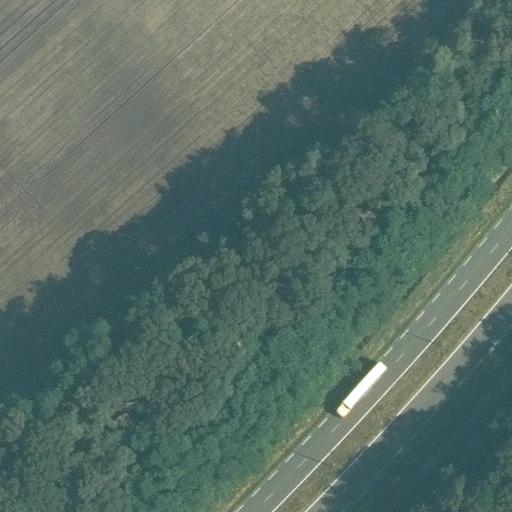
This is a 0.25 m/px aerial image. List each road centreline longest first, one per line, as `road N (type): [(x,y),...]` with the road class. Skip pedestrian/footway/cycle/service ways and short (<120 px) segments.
road 1 (secondary): [(511,228),(254,511)]
road 2 (secondary): [(324,511),(511,305)]
